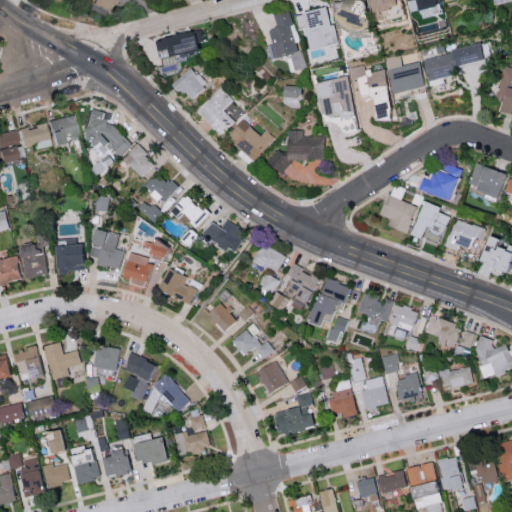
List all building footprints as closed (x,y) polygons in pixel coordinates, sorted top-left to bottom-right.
[(94,0),(92,4),(110,11),(114,0),(94,0)] [(394,8),(393,0),(369,0),(369,8),(394,8)] [(443,13),(440,0),(409,0),(413,18),(443,13)] [(338,42),(334,23),(329,24),(326,6),(300,11),(308,48),(338,42)] [(155,55),(197,51),(195,31),(153,36),(155,55)] [(394,93),(424,84),(418,60),(401,65),(399,54),(385,58),(394,93)] [(392,116),(384,67),(365,71),(363,64),(349,67),(351,78),(358,77),(361,95),(372,93),(376,119),(392,116)] [(502,99),(499,110),(511,113),(511,67),(504,65),(496,97),(502,99)] [(170,84),(177,92),(182,88),(190,98),(206,84),(190,66),(170,84)] [(324,116),(355,110),(348,75),(317,81),(324,116)] [(281,95),(300,96),(301,85),(281,84),(281,95)] [(234,120),(223,109),(232,100),(219,88),(197,112),(220,134),(234,120)] [(108,118),(95,107),(80,124),(118,157),(131,142),(106,120),(108,118)] [(45,120),(49,144),(65,142),(65,138),(77,136),(74,116),(45,120)] [(257,159),(273,136),(264,130),(261,133),(241,119),(227,139),(257,159)] [(48,146),(44,124),(18,129),(21,146),(31,144),(32,149),(48,146)] [(325,136),(302,135),(302,129),(286,128),(285,150),(271,150),(270,168),(289,168),(289,157),(324,158),(325,136)] [(17,143),(14,129),(0,132),(0,161),(12,159),(8,146),(17,143)] [(140,176),(154,162),(136,144),(122,158),(140,176)] [(495,196),(504,173),(474,162),(465,184),(495,196)] [(436,180),(421,176),(418,190),(449,198),(456,171),(439,167),(436,180)] [(157,199),(161,195),(166,200),(179,186),(169,177),(166,181),(155,171),(142,185),(157,199)] [(511,179),(505,178),(502,192),(511,194),(511,179)] [(169,209),(177,218),(182,213),(194,226),(208,213),(187,191),(169,209)] [(387,226),(407,232),(416,204),(385,194),(379,214),(390,217),(387,226)] [(137,206),(154,221),(161,213),(144,198),(137,206)] [(411,234),(422,238),(426,226),(429,227),(426,237),(440,242),(449,215),(438,211),(440,206),(423,200),(411,234)] [(219,227),(210,220),(201,232),(224,250),(228,245),(233,250),(246,233),(226,218),(219,227)] [(485,227),(455,218),(447,246),(458,249),(460,244),(470,248),(474,236),(481,239),(485,227)] [(123,250),(114,247),(118,234),(93,227),(89,243),(100,246),(95,263),(118,269),(123,250)] [(499,238),(488,235),(479,261),(506,271),(511,254),(511,244),(508,243),(506,248),(496,245),(499,238)] [(81,270),(78,237),(60,239),(60,244),(53,244),(55,272),(81,270)] [(19,245),(23,277),(44,274),(40,242),(19,245)] [(277,271),(284,252),(259,242),(252,260),(277,271)] [(121,277),(145,283),(150,265),(146,264),(148,255),(128,250),(121,277)] [(22,275),(12,253),(0,258),(0,284),(0,285),(22,275)] [(291,263),(279,288),(293,295),(288,304),(300,310),(316,276),(291,263)] [(159,291),(192,303),(197,288),(183,284),(186,275),(168,268),(159,291)] [(260,287),(270,292),(278,279),(267,273),(260,287)] [(319,325),(323,312),(332,314),(336,300),(344,302),(349,285),(321,277),(308,322),(319,325)] [(268,301),(280,309),(287,298),(275,290),(268,301)] [(357,309),(385,320),(393,300),(384,296),(383,299),(364,292),(357,309)] [(235,319),(228,311),(229,310),(219,300),(206,313),(223,331),(235,319)] [(387,323),(398,326),(396,333),(407,336),(416,309),(394,303),(387,323)] [(238,313),(244,320),(254,312),(248,305),(238,313)] [(439,335),(437,342),(455,346),(461,324),(429,316),(426,332),(439,335)] [(327,326),(327,339),(337,339),(337,330),(343,330),(343,317),(335,317),(335,326),(327,326)] [(243,355),(254,346),(263,357),(274,349),(266,340),(260,345),(246,327),(231,339),(243,355)] [(474,332),(464,329),(460,343),(470,346),(474,332)] [(486,377),(511,367),(511,347),(507,349),(504,343),(493,347),(489,335),(473,341),(486,377)] [(69,374),(67,366),(80,363),(76,349),(63,353),(59,340),(43,344),(52,378),(69,374)] [(18,379),(41,375),(36,346),(13,350),(18,379)] [(94,367),(117,368),(118,346),(94,346),(94,367)] [(138,399),(155,364),(131,351),(122,368),(129,372),(122,386),(130,390),(128,394),(138,399)] [(356,413),(352,390),(367,387),(361,356),(348,359),(352,379),(340,381),(341,389),(328,391),(332,413),(342,411),(343,416),(356,413)] [(287,382),(277,360),(256,370),(266,392),(287,382)] [(322,378),(335,375),(332,363),(320,366),(322,378)] [(473,382),(471,364),(424,372),(425,381),(440,379),(441,388),(473,382)] [(152,384),(177,411),(190,399),(164,372),(152,384)] [(393,377),(398,401),(413,397),(413,394),(421,393),(416,372),(393,377)] [(388,403),(382,375),(366,379),(368,388),(360,389),(365,409),(388,403)] [(142,408),(150,412),(160,391),(152,387),(142,408)] [(0,405),(0,414),(2,422),(24,417),(20,401),(0,405)] [(312,426),(307,404),(272,412),(277,434),(312,426)] [(205,425),(202,413),(189,416),(192,428),(205,425)] [(63,449),(58,427),(41,431),(46,453),(63,449)] [(206,431),(191,433),(190,430),(174,432),(177,451),(209,447),(206,431)] [(165,458),(159,435),(130,443),(135,460),(142,458),(143,464),(165,458)] [(511,437),(493,443),(502,481),(511,478),(511,437)] [(99,454),(105,477),(127,471),(122,449),(99,454)] [(12,468),(22,464),(18,452),(7,456),(12,468)] [(443,491),(461,486),(453,455),(435,460),(443,491)] [(22,460),(23,468),(17,469),(22,496),(43,492),(36,457),(22,460)] [(473,478),(481,476),(483,483),(497,480),(492,457),(470,461),(473,478)] [(100,477),(95,458),(72,464),(77,483),(100,477)] [(436,478),(431,460),(404,467),(409,485),(436,478)] [(66,461),(42,466),(46,485),(69,480),(66,461)] [(377,476),(381,491),(406,486),(402,470),(377,476)] [(0,503),(17,499),(9,472),(0,473),(0,479),(1,484),(0,484),(0,503)] [(356,480),(360,496),(377,492),(373,476),(356,480)] [(441,511),(435,480),(408,485),(410,500),(413,499),(415,507),(425,505),(426,511),(441,511)] [(476,501),(484,500),(481,482),(473,484),(476,501)] [(319,490),(323,511),(337,511),(333,488),(319,490)] [(321,511),(319,498),(311,499),(311,494),(293,497),(295,511),(321,511)]
